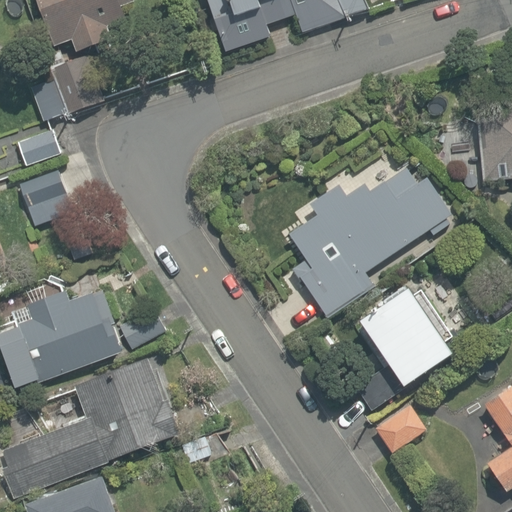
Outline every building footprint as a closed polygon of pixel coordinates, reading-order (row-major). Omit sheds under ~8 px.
[(36,0),(52,45),(69,40),(74,53),(112,40),(107,28),(139,17),(133,0),(36,0)] [(271,40),(342,15),(337,0),(202,0),(210,22),(258,5),(271,40)] [(68,42),(18,63),(41,120),(91,99),(68,42)] [(511,104),(503,105),(504,111),(478,113),(485,180),(511,177),(511,104)] [(56,122),(14,139),(26,167),(68,150),(56,122)] [(374,285),(365,273),(429,230),(433,235),(451,223),(446,218),(453,214),(427,178),(417,184),(406,167),(370,191),(365,183),(347,196),(339,185),(310,204),(317,215),(289,234),(306,260),(292,270),(304,289),(307,287),(326,316),(374,285)] [(62,169),(17,183),(31,228),(76,214),(62,169)] [(123,336),(99,273),(70,284),(67,274),(0,299),(0,353),(13,389),(127,346),(123,336)] [(372,409),(466,345),(454,329),(450,332),(421,289),(413,295),(409,289),(360,321),(389,364),(355,386),(372,409)] [(158,318),(126,334),(134,349),(166,333),(158,318)] [(141,349),(75,377),(90,414),(0,451),(0,456),(17,496),(175,430),(141,349)] [(511,490),(511,383),(487,401),(511,441),(511,450),(491,463),(511,491),(511,490)] [(428,430),(411,405),(376,428),(393,453),(428,430)] [(119,511),(101,469),(20,504),(23,511),(119,511)]
